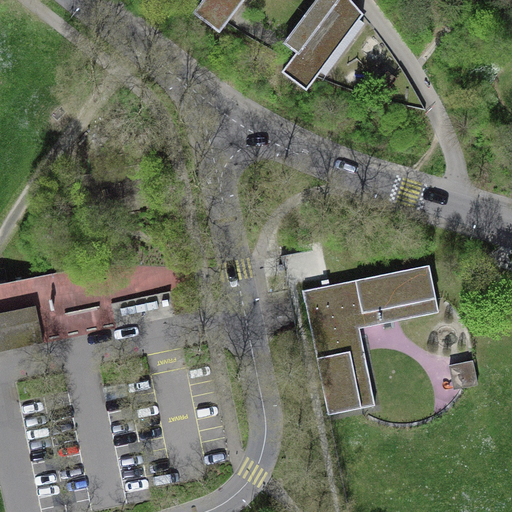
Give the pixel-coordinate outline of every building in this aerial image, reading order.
[(242,0),(201,0),(192,13),(218,33),(242,0)] [(361,16),(349,0),(315,0),(283,43),(295,52),(280,71),(305,90),(361,16)] [(303,292),(328,415),(375,406),(372,390),(358,392),(343,318),(420,302),(423,316),(438,313),(429,266),(303,292)] [(0,352),(43,343),(35,307),(0,313),(0,352)] [(449,366),(454,390),(477,385),(472,361),(449,366)]
